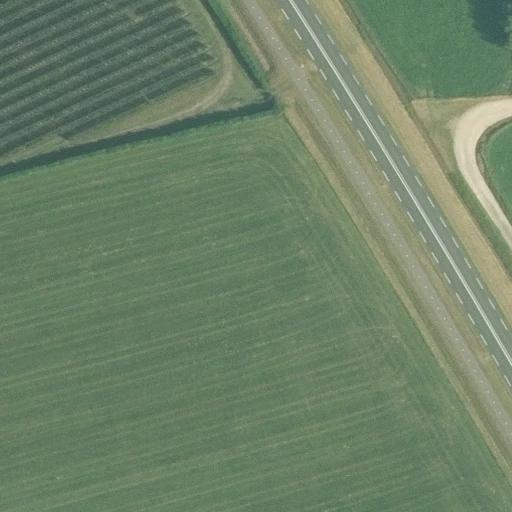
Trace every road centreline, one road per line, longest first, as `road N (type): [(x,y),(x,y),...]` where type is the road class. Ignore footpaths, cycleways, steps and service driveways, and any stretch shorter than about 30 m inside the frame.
road 1 (primary): [(511,361),(288,0)]
road 2 (track): [(511,241),(461,142),(471,117),(511,107)]
